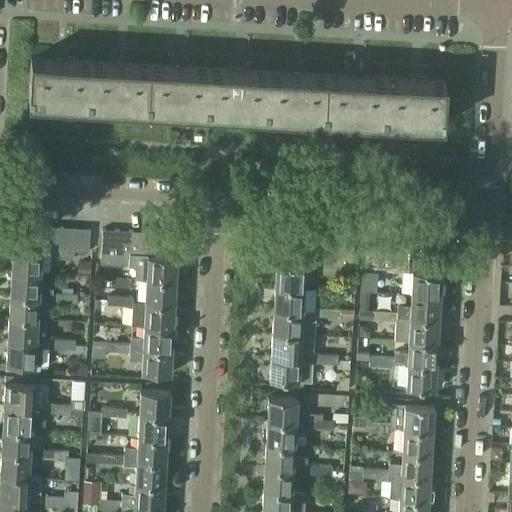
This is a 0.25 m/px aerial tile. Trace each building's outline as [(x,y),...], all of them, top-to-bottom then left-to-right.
[(29,99),(88,102),(91,60),(31,57),(29,99)] [(88,102),(147,106),(150,64),(91,60),(88,102)] [(147,106),(206,109),(209,67),(150,64),(147,106)] [(206,109),(265,112),(268,71),(209,67),(206,109)] [(265,112),(325,116),(327,74),(268,71),(265,112)] [(325,116),(384,119),(386,77),(327,74),(325,116)] [(386,77),(384,119),(443,123),(446,81),(386,77)] [(12,246),(11,269),(41,270),(42,247),(46,248),(47,225),(22,223),(20,246),(12,246)] [(62,226),(47,225),(46,248),(61,249),(62,226)] [(76,226),(62,226),(61,249),(73,249),(74,249),(76,226)] [(90,227),(76,226),(74,249),(88,250),(90,227)] [(100,262),(114,263),(116,229),(102,228),(100,262)] [(128,263),(129,253),(130,229),(116,229),(114,263),(128,263)] [(129,253),(143,253),(144,230),(130,229),(129,253)] [(143,253),(176,255),(176,251),(178,251),(179,241),(179,239),(178,238),(178,236),(177,235),(176,234),(174,233),(173,232),(171,232),(144,230),(143,253)] [(300,233),(299,250),(309,251),(310,233),(300,233)] [(309,263),(317,264),(324,264),(325,241),(311,240),(309,263)] [(339,241),(325,241),(324,264),(338,265),(339,241)] [(354,242),(339,241),(338,265),(340,265),(352,266),(354,242)] [(366,266),(380,267),(381,244),(367,243),(366,266)] [(380,267),(381,267),(393,268),(394,268),(395,244),(381,244),(380,267)] [(395,244),(394,268),(409,269),(410,245),(395,244)] [(73,249),(61,249),(60,257),(73,257),(73,249)] [(135,276),(146,276),(176,278),(178,255),(176,255),(143,253),(129,253),(128,263),(135,264),(135,276)] [(413,256),(411,292),(441,294),(443,258),(413,256)] [(82,258),(81,267),(90,267),(91,258),(82,258)] [(276,261),(274,284),(304,286),(306,263),(276,261)] [(317,264),(317,272),(340,273),(340,265),(338,265),(324,264),(317,264)] [(11,269),(10,291),(39,293),(52,294),(52,299),(64,300),(65,291),(53,290),(53,287),(40,286),(41,270),(11,269)] [(145,299),(175,301),(176,278),(146,276),(145,299)] [(274,284),(273,308),(303,309),(304,286),(274,284)] [(361,289),(360,300),(368,301),(369,290),(361,289)] [(10,291),(8,315),(38,316),(39,293),(10,291)] [(65,291),(64,300),(77,300),(77,292),(65,291)] [(397,314),(440,317),(441,294),(411,292),(410,303),(398,302),(397,310),(385,309),(384,318),(397,319),(397,314)] [(107,302),(120,303),(120,294),(108,293),(107,297),(107,302)] [(120,303),(132,303),(133,299),(133,295),(120,294),(120,303)] [(131,322),(144,323),(174,324),(175,301),(145,299),(133,299),(132,303),(131,322)] [(315,306),(315,310),(315,314),(327,315),(328,306),(315,306)] [(328,306),(327,315),(340,316),(341,307),(328,306)] [(273,308),(272,331),(314,333),(315,314),(315,310),(303,309),(273,308)] [(372,317),(384,318),(385,309),(372,308),(372,317)] [(397,319),(396,338),(408,338),(438,340),(440,317),(397,314),(397,319)] [(8,315),(7,338),(37,340),(38,316),(8,315)] [(117,349),(129,350),(130,345),(173,348),(174,324),(144,323),(143,334),(130,334),(130,341),(117,340),(117,349)] [(359,325),(359,335),(369,335),(369,330),(365,325),(359,325)] [(272,331),(270,354),(312,356),(312,361),(325,361),(325,352),(313,352),(314,333),(272,331)] [(49,336),(48,341),(48,345),(62,346),(62,337),(49,336)] [(75,337),(62,337),(62,346),(74,347),(75,337)] [(37,340),(7,338),(6,363),(47,365),(48,345),(48,341),(37,340)] [(407,361),(437,363),(438,340),(408,338),(407,350),(395,349),(395,356),(382,356),(382,364),(395,365),(395,360),(407,361)] [(104,348),(117,349),(117,340),(105,339),(104,348)] [(130,345),(129,350),(129,357),(141,358),(141,370),(171,372),(173,348),(130,345)] [(325,352),(325,361),(337,362),(337,367),(350,367),(350,358),(338,358),(338,353),(325,352)] [(312,356),(270,354),(269,378),(311,380),(312,361),(312,356)] [(369,364),(382,364),(382,356),(370,355),(369,359),(369,364)] [(437,363),(407,361),(405,385),(436,387),(437,363)] [(5,380),(3,404),(46,406),(46,402),(47,382),(5,380)] [(138,411),(169,412),(170,390),(142,387),(140,387),(140,389),(138,411)] [(268,395),(267,418),(297,420),(298,396),(268,395)] [(58,402),(58,411),(71,412),(71,407),(83,408),(84,398),(71,397),(71,403),(58,402)] [(58,402),(46,402),(46,406),(45,411),(58,411),(58,402)] [(391,426),(403,427),(433,428),(435,405),(392,402),(391,422),(378,421),(378,430),(390,431),(391,426)] [(3,404),(2,427),(32,429),(44,429),(45,411),(46,406),(3,404)] [(101,413),(114,414),(114,405),(101,405),(101,413)] [(114,405),(114,414),(126,415),(127,406),(114,405)] [(137,434),(168,435),(169,412),(138,411),(137,434)] [(308,425),(321,426),(322,417),(309,416),(308,425)] [(322,417),(321,426),(334,427),(334,418),(322,417)] [(267,418),(265,442),(295,443),(297,420),(267,418)] [(378,430),(378,421),(366,420),(365,425),(365,429),(378,430)] [(2,427),(1,450),(31,452),(32,429),(2,427)] [(402,449),(432,450),(433,428),(403,427),(402,449)] [(136,457),(166,459),(168,435),(137,434),(137,445),(124,445),(124,452),(111,452),(111,460),(123,461),(123,457),(136,457)] [(265,442),(264,465),(294,466),(306,467),(306,463),(307,454),(295,453),(295,443),(265,442)] [(43,457),(55,457),(56,449),(43,448),(43,457)] [(56,449),(55,457),(68,458),(68,450),(56,449)] [(388,471),(431,474),(432,450),(402,449),(401,460),(389,459),(389,467),(376,466),(375,475),(388,475),(388,471)] [(1,450),(0,463),(0,473),(30,475),(31,452),(1,450)] [(85,459),(111,460),(111,452),(99,451),(99,455),(86,454),(85,459)] [(135,480),(165,482),(166,459),(136,457),(123,457),(123,461),(123,469),(135,469),(135,480)] [(306,463),(306,467),(306,471),(318,472),(319,463),(306,463)] [(319,463),(318,472),(331,473),(331,464),(319,463)] [(350,463),(350,470),(363,471),(363,466),(363,463),(350,463)] [(264,465),(263,489),(293,490),(294,466),(264,465)] [(363,466),(363,471),(363,474),(375,475),(376,466),(363,466)] [(387,495),(399,495),(429,497),(431,474),(388,471),(388,475),(387,495)] [(0,473),(0,496),(41,499),(41,502),(53,503),(54,495),(40,494),(41,476),(30,475),(0,473)] [(83,500),(96,501),(96,497),(99,497),(100,478),(84,477),(83,500)] [(108,507),(121,508),(121,503),(164,505),(165,482),(135,480),(134,492),(122,491),(121,498),(109,498),(108,507)] [(263,489),(261,511),(266,511),(316,511),(316,510),(304,509),(305,491),(293,490),(263,489)] [(54,495),(53,503),(65,504),(66,495),(54,495)] [(428,511),(429,497),(399,495),(398,509),(386,508),(385,511),(428,511)] [(41,499),(0,496),(0,511),(27,511),(28,509),(40,510),(41,502),(41,499)] [(96,506),(108,507),(109,498),(99,497),(96,497),(96,501),(96,506)]
